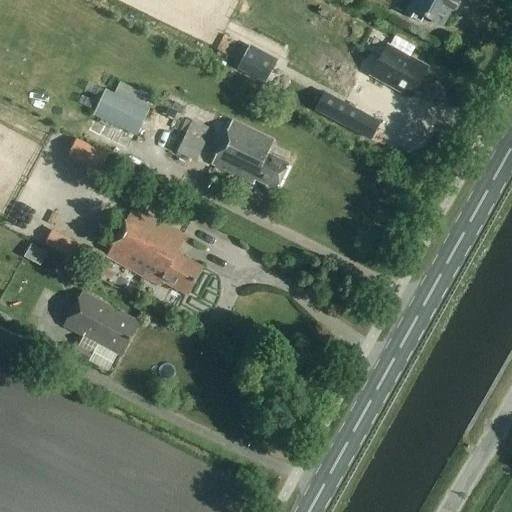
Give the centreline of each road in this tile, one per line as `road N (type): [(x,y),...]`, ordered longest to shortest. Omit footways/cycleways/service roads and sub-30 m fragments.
road 1 (primary): [(308,511),(511,151)]
road 2 (unclassified): [(447,511),(511,407)]
